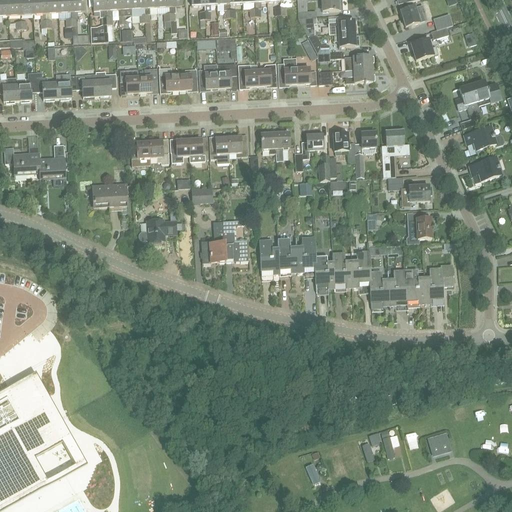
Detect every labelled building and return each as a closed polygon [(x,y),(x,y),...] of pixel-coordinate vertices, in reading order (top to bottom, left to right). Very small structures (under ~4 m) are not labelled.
[(42,0),(32,1),(33,17),(46,16),(44,0),(42,0)] [(44,0),(46,16),(58,16),(57,0),(44,0)] [(57,0),(58,16),(71,15),(69,0),(57,0)] [(69,0),(71,15),(84,14),(82,0),(69,0)] [(107,19),(106,13),(105,0),(92,0),(94,14),(100,13),(100,20),(101,20),(102,27),(107,27),(107,19)] [(105,0),(106,13),(119,12),(117,0),(105,0)] [(131,12),(130,0),(117,0),(119,12),(119,26),(125,26),(125,18),(125,12),(131,12)] [(132,18),(139,17),(140,26),(145,25),(144,11),(144,9),(142,0),(130,0),(131,12),(132,18)] [(150,17),(149,11),(156,10),(155,0),(142,0),(144,9),(144,11),(145,25),(150,25),(149,17),(150,17)] [(169,9),(168,0),(155,0),(156,10),(169,9)] [(168,0),(169,9),(182,9),(181,0),(168,0)] [(204,7),(203,0),(191,0),(191,8),(204,7)] [(224,6),(224,13),(225,21),(230,21),(229,13),(229,6),(229,1),(228,0),(216,0),(217,7),(224,6)] [(339,0),(328,0),(320,0),(320,7),(322,7),(322,13),(339,12),(340,12),(339,0)] [(7,2),(8,18),(21,18),(20,1),(7,2)] [(20,1),(21,18),(33,17),(32,1),(20,1)] [(414,9),(400,13),(405,29),(419,25),(419,24),(426,22),(423,13),(422,7),(414,9)] [(433,21),(437,33),(446,30),(453,28),(449,16),(433,21)] [(329,37),(338,36),(355,35),(355,33),(357,32),(356,23),(354,23),(354,22),(338,23),(338,24),(328,24),(329,37)] [(312,26),(302,26),(308,37),(315,37),(314,26),(312,26)] [(96,29),(90,30),(91,46),(105,45),(104,37),(97,37),(96,29)] [(433,42),(448,37),(446,30),(437,33),(431,35),(433,42)] [(355,35),(338,36),(339,49),(355,48),(359,47),(358,38),(355,38),(355,35)] [(167,47),(177,46),(176,39),(166,41),(167,47)] [(231,60),(236,60),(235,40),(216,42),(217,53),(230,52),(231,60)] [(415,63),(433,57),(428,41),(410,46),(415,63)] [(307,42),(302,46),(306,54),(312,51),(307,42)] [(2,47),(3,57),(13,57),(13,47),(2,47)] [(135,47),(124,48),(124,56),(135,55),(135,47)] [(345,73),(353,72),(372,72),(371,58),(345,60),(345,73)] [(284,87),(297,86),(296,70),(297,70),(296,60),(284,61),(284,66),(278,66),(279,89),(285,89),(284,87)] [(217,67),(217,75),(218,91),(231,90),(231,92),(237,91),(236,68),(233,68),(233,66),(217,67)] [(263,72),(257,72),(258,89),(270,88),(270,89),(277,89),(275,66),(265,66),(263,69),(263,72)] [(246,89),(258,89),(257,72),(251,73),(250,67),(238,67),(239,91),(246,91),(246,89)] [(179,93),(178,77),(173,77),(172,70),(159,71),(161,96),(167,95),(166,93),(179,93)] [(309,70),(297,70),(296,70),(297,86),(310,86),(310,88),(316,87),(316,73),(309,73),(309,70)] [(145,79),(139,79),(139,95),(152,94),(152,96),(159,95),(157,71),(145,71),(145,79)] [(192,94),(198,93),(197,72),(186,72),(186,76),(178,77),(179,93),(192,92),(192,94)] [(206,91),(218,91),(217,75),(206,75),(206,72),(199,72),(200,93),(206,93),(206,91)] [(346,85),(373,84),(372,72),(353,72),(354,79),(345,80),(346,85)] [(318,88),(325,87),(333,87),(332,73),(317,74),(318,88)] [(96,77),(97,99),(111,98),(111,90),(117,90),(116,76),(106,77),(105,74),(96,74),(96,77)] [(28,76),(28,81),(16,82),(17,87),(18,104),(32,103),(31,95),(37,94),(36,75),(28,76)] [(43,102),(57,101),(56,85),(47,86),(47,80),(42,80),(42,75),(36,75),(37,94),(43,94),(43,102)] [(97,99),(96,77),(76,78),(76,86),(77,92),(83,92),(83,100),(97,99)] [(139,95),(139,79),(132,79),(132,77),(120,77),(121,98),(127,97),(127,96),(139,95)] [(76,86),(76,78),(65,79),(65,85),(56,85),(57,101),(72,101),(71,93),(77,92),(76,86)] [(17,87),(16,82),(16,80),(7,80),(7,82),(0,82),(0,96),(3,96),(4,104),(18,104),(17,87)] [(483,83),(471,87),(475,102),(476,104),(478,108),(500,101),(496,86),(485,89),(483,83)] [(475,102),(471,87),(458,90),(461,100),(455,102),(458,113),(467,110),(466,107),(476,104),(475,102)] [(462,132),(474,128),(472,121),(460,125),(462,132)] [(482,151),(495,147),(496,150),(503,147),(504,144),(502,138),(499,137),(493,139),(491,129),(464,138),(467,148),(473,146),(476,156),(483,154),(482,151)] [(395,131),(395,133),(385,134),(386,154),(381,155),(382,172),(395,171),(395,161),(391,161),(391,157),(409,156),(408,147),(403,147),(403,139),(404,139),(404,130),(395,131)] [(323,152),(322,137),(322,136),(320,134),(310,135),(310,136),(307,136),(307,138),(307,144),(302,145),(302,156),(303,162),(310,161),(309,153),(323,152)] [(375,150),(376,150),(375,134),(361,135),(362,150),(363,150),(363,153),(364,155),(366,156),(372,155),(374,154),(375,152),(375,150)] [(235,135),(228,136),(229,155),(241,154),(241,158),(248,158),(247,150),(247,137),(241,137),(241,138),(235,138),(235,135)] [(276,164),(283,163),(282,153),(288,153),(288,150),(290,150),(289,135),(275,136),(276,156),(276,164)] [(229,155),(228,136),(221,136),(221,139),(215,140),(215,139),(210,139),(210,152),(211,161),(217,161),(217,166),(230,165),(229,155)] [(269,151),(269,156),(276,156),(275,136),(261,136),(262,152),(269,151)] [(341,153),(348,152),(348,136),(333,136),(334,153),(335,153),(335,158),(341,157),(341,153)] [(190,165),(205,164),(205,162),(208,162),(208,152),(207,139),(201,139),(201,141),(189,141),(189,157),(190,165)] [(169,166),(168,155),(169,155),(168,141),(162,141),(162,143),(149,143),(150,160),(158,159),(158,165),(161,165),(161,167),(169,166)] [(189,157),(189,141),(176,142),(176,141),(170,141),(171,154),(172,154),(172,164),(183,164),(183,158),(189,157)] [(138,170),(138,161),(150,160),(149,143),(137,144),(137,143),(131,143),(132,157),(131,157),(131,161),(129,161),(129,170),(138,170)] [(39,162),(40,174),(40,180),(65,179),(63,147),(53,148),(54,161),(39,162)] [(40,174),(39,162),(38,148),(28,149),(29,157),(14,158),(13,150),(4,150),(5,165),(11,164),(12,165),(14,165),(14,175),(40,174)] [(304,173),(303,162),(302,156),(294,156),(295,174),(304,173)] [(363,157),(355,157),(357,181),(364,180),(363,157)] [(257,158),(250,159),(251,176),(258,176),(257,158)] [(329,167),(330,180),(336,180),(336,183),(342,183),(341,165),(335,166),(335,160),(329,160),(329,167)] [(480,184),(481,184),(501,177),(495,160),(469,168),(472,178),(471,178),(474,186),(480,184)] [(330,180),(329,167),(318,167),(319,184),(330,183),(330,180)] [(431,197),(431,188),(428,189),(428,187),(409,189),(409,190),(403,191),(402,179),(387,180),(388,193),(401,192),(401,208),(403,210),(411,209),(410,204),(429,203),(429,197),(431,197)] [(311,186),(299,187),(300,199),(311,198),(311,186)] [(94,209),(127,207),(126,187),(93,189),(94,209)] [(212,191),(192,192),(192,206),(212,205),(212,191)] [(408,239),(406,241),(406,247),(419,246),(419,241),(431,240),(430,220),(428,221),(428,214),(412,215),(412,222),(417,222),(418,237),(408,237),(408,239)] [(164,237),(176,236),(175,224),(163,225),(163,223),(147,224),(148,234),(142,234),(140,235),(139,238),(139,240),(140,242),(142,243),(148,242),(148,244),(164,243),(164,237)] [(225,264),(248,262),(247,241),(235,242),(234,223),(223,224),(224,248),(225,264)] [(224,248),(223,224),(214,225),(215,243),(202,244),(203,265),(225,264),(224,248)] [(298,277),(316,276),(315,257),(315,240),(301,240),(302,251),(297,251),(298,274),(298,277)] [(279,256),(280,278),(298,277),(298,274),(297,251),(292,251),(291,241),(278,242),(279,252),(279,256)] [(279,252),(274,252),(273,242),(260,243),(262,279),(280,278),(279,256),(279,252)] [(386,249),(369,250),(370,258),(387,257),(386,249)] [(352,265),(353,291),(371,291),(370,274),(369,254),(356,254),(357,265),(352,265)] [(334,281),(335,292),(353,291),(352,265),(347,266),(346,255),(333,256),(334,267),(334,281)] [(316,276),(317,293),(335,292),(334,281),(334,267),(329,267),(328,256),(315,257),(316,276)] [(425,295),(425,308),(443,307),(442,288),(452,288),(451,268),(441,268),(441,270),(429,271),(429,282),(424,282),(425,295)] [(406,288),(408,309),(425,308),(425,295),(424,282),(419,282),(419,271),(406,272),(406,288)] [(389,291),(389,310),(408,309),(406,288),(406,272),(393,273),(393,284),(388,284),(389,291)] [(383,273),(370,274),(371,291),(372,311),(389,310),(389,291),(388,284),(383,284),(383,273)] [(357,390),(349,391),(351,413),(360,412),(357,390)] [(10,398),(0,403),(0,511),(46,486),(33,462),(61,446),(42,413),(25,423),(10,398)] [(480,409),(483,420),(490,419),(487,407),(480,409)] [(501,420),(509,415),(505,408),(497,412),(501,420)] [(432,444),(435,462),(456,458),(452,440),(432,444)] [(396,451),(402,450),(400,441),(388,443),(393,464),(399,463),(396,451)] [(372,447),(366,450),(373,467),(379,465),(372,447)] [(496,450),(496,460),(507,459),(506,450),(496,450)] [(330,462),(334,479),(345,477),(341,459),(330,462)] [(320,488),(327,484),(320,473),(314,477),(320,488)] [(298,500),(305,494),(292,478),(285,484),(298,500)] [(153,492),(130,511),(143,511),(158,498),(153,492)]
